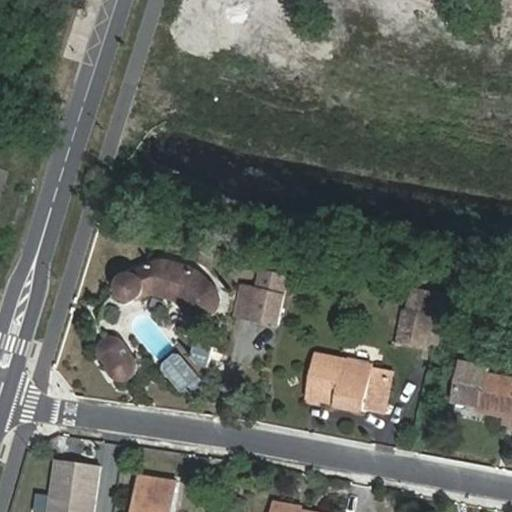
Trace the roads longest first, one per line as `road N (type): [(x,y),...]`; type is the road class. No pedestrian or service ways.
road 1 (residential): [(511,487),(21,405),(0,395)]
road 2 (secondary): [(117,0),(0,373)]
